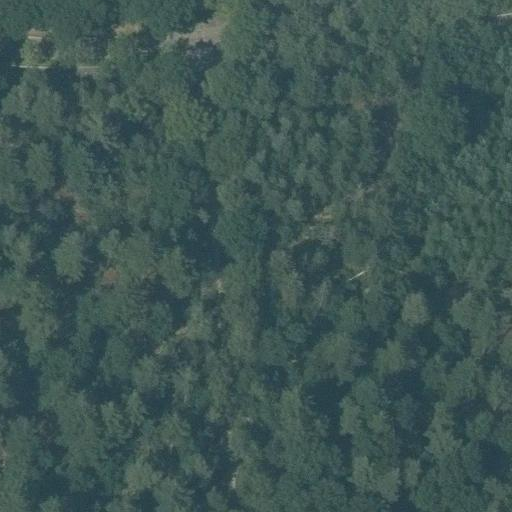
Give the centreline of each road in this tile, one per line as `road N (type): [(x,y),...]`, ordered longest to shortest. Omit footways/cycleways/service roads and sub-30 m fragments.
road 1 (secondary): [(445,0),(193,41),(0,47)]
road 2 (unknown): [(354,511),(347,243),(243,110)]
